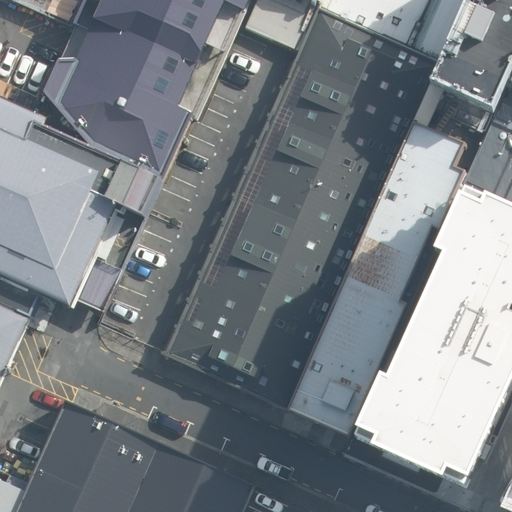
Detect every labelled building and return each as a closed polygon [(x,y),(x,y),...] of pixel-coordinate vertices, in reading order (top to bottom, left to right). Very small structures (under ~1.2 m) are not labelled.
[(93,0),(36,0),(84,21),(93,0)] [(93,0),(84,21),(81,28),(66,63),(60,78),(53,93),(95,146),(167,180),(237,23),(248,0),(93,0)] [(472,0),(323,0),(300,50),(169,351),(289,411),(432,91),(472,0)] [(258,0),(247,27),(300,50),(323,0),(258,0)] [(511,76),(511,0),(472,0),(432,91),(450,99),(495,119),(511,76)] [(511,76),(495,119),(480,154),(466,186),(511,206),(511,76)] [(436,134),(450,99),(432,91),(289,411),(352,437),(466,186),(480,154),(436,134)] [(95,146),(0,104),(0,281),(49,303),(81,318),(105,266),(123,274),(167,180),(95,146)] [(511,206),(466,186),(352,437),(473,491),(511,404),(511,206)] [(0,407),(49,303),(0,281),(0,407)] [(242,511),(254,486),(71,408),(24,511),(242,511)] [(511,511),(511,494),(503,511),(511,511)]
